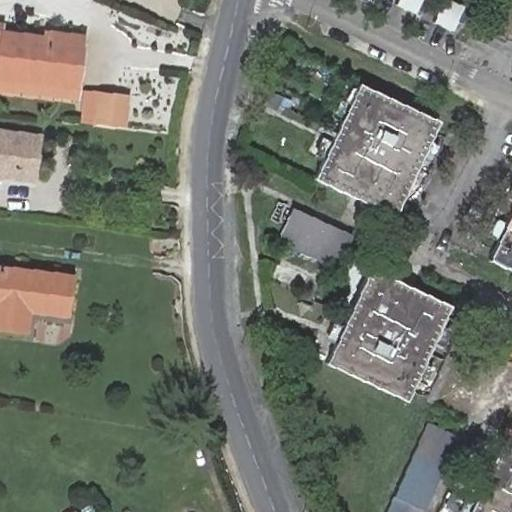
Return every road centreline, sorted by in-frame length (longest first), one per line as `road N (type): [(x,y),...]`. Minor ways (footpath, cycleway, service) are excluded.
road 1 (residential): [(273,511),(209,300),(211,110),(238,0)]
road 2 (residential): [(501,95),(293,0)]
road 3 (residential): [(501,95),(451,219)]
